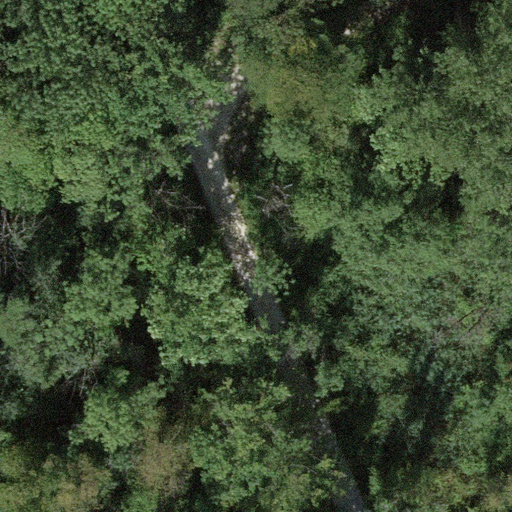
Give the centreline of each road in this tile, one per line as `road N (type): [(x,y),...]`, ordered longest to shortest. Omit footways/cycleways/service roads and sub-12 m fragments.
road 1 (track): [(345,511),(111,0)]
road 2 (track): [(183,161),(511,28)]
